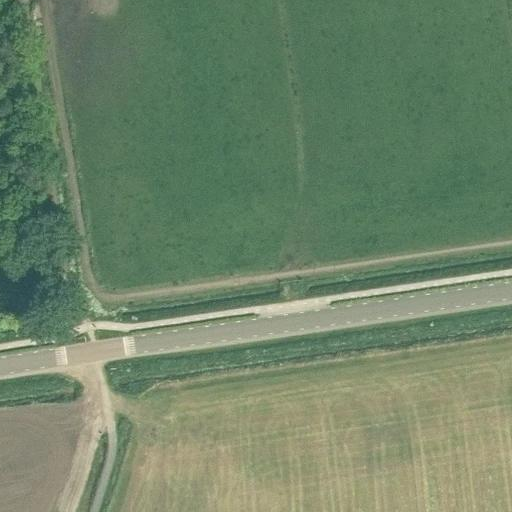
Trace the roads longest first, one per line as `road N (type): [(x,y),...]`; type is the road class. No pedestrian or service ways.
road 1 (tertiary): [(0,367),(511,290)]
road 2 (track): [(81,352),(91,440),(67,511)]
